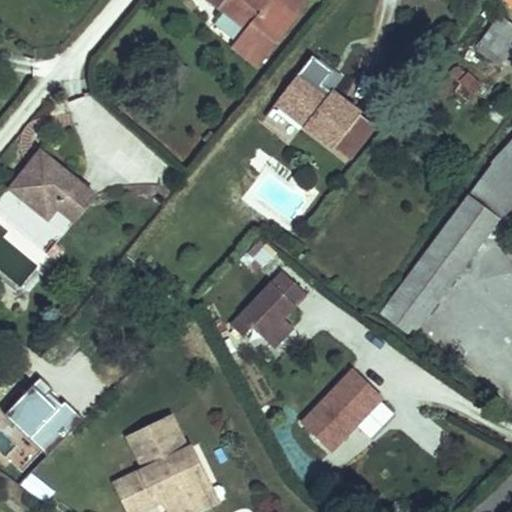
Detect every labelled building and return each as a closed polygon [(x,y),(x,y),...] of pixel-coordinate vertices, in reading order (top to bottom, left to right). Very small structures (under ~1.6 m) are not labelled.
[(220,0),(233,9),(219,27),(245,48),(281,0),(280,0),(220,0)] [(490,31),(501,16),(481,1),(461,30),(485,49),(496,36),(490,31)] [(280,59),(259,86),(317,134),(320,131),(342,104),(346,100),(317,76),(310,84),(280,59)] [(342,104),(320,131),(337,145),(359,118),(342,104)] [(511,112),(496,135),(417,244),(377,303),(410,326),(453,269),(511,186),(511,112)] [(33,144),(46,128),(38,122),(26,138),(33,144)] [(96,167),(46,128),(33,144),(26,138),(5,165),(23,179),(29,172),(53,190),(55,185),(72,198),(96,167)] [(47,197),(53,190),(29,172),(23,179),(47,197)] [(248,255),(260,268),(275,254),(263,241),(248,255)] [(307,288),(282,264),(232,319),(244,330),(257,323),(275,341),(294,322),(288,314),(307,288)] [(329,455),(383,399),(350,366),(295,423),(329,455)] [(394,406),(359,428),(368,445),(355,450),(371,474),(380,467),(397,493),(435,470),(394,406)] [(178,407),(127,431),(140,461),(114,474),(131,509),(161,497),(167,511),(194,511),(228,495),(199,437),(191,437),(178,407)]
